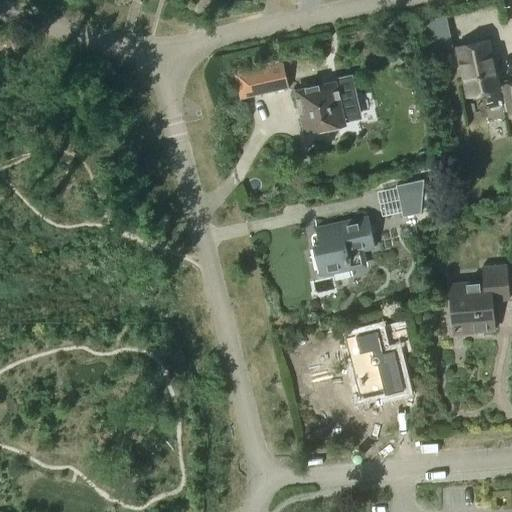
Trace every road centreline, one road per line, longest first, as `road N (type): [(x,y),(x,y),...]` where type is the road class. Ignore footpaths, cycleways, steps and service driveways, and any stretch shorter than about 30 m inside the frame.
road 1 (residential): [(258,476),(152,51)]
road 2 (residential): [(382,0),(152,51)]
road 3 (residential): [(152,51),(0,9)]
road 4 (residential): [(258,476),(403,465)]
